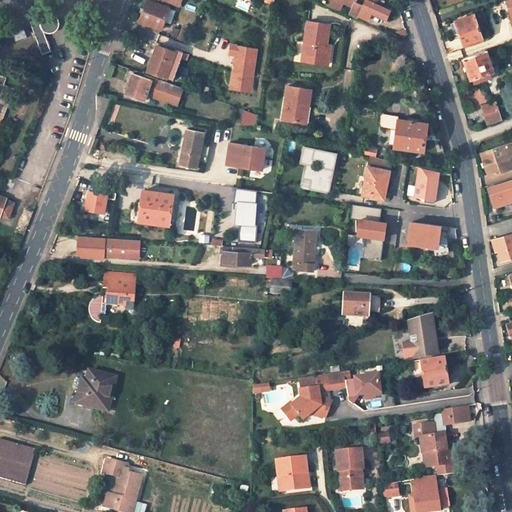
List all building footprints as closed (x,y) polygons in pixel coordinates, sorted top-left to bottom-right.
[(164,6),(148,0),(147,0),(139,21),(160,28),(169,5),(165,3),(164,6)] [(390,11),(366,0),(365,0),(363,6),(355,2),(354,4),(350,11),(359,15),(368,19),(371,13),(386,19),(390,11)] [(341,6),(330,1),(328,6),(339,10),(341,6)] [(482,38),(474,15),(455,21),(456,23),(452,24),(457,40),(461,38),(463,45),(482,38)] [(42,54),(51,51),(47,40),(46,41),(41,28),(44,27),(45,28),(47,29),(49,29),(51,29),(53,29),(54,27),(55,26),(56,24),(56,20),(55,19),(53,17),(52,16),(50,16),(48,16),(45,18),(44,19),(43,21),(43,23),(40,24),(38,20),(30,23),(42,54)] [(329,24),(307,21),(303,52),(308,52),(306,61),(327,64),(329,52),(325,51),(326,44),(329,24)] [(21,23),(10,28),(16,41),(26,36),(21,23)] [(184,30),(173,26),(170,34),(180,38),(184,30)] [(172,79),(184,44),(169,39),(165,48),(156,45),(147,70),(172,79)] [(251,91),(256,48),(229,44),(228,54),(235,55),(233,65),(235,66),(235,69),(233,71),(231,89),(251,91)] [(463,58),(470,80),(493,72),(486,50),(463,58)] [(127,68),(122,81),(128,83),(125,93),(144,99),(151,79),(132,73),(133,70),(127,68)] [(151,79),(152,77),(133,70),(132,73),(151,79)] [(154,85),(157,78),(152,77),(151,79),(144,99),(148,101),(150,96),(154,85)] [(180,94),(183,88),(176,85),(165,81),(162,88),(180,94)] [(0,124),(13,88),(3,85),(0,83),(0,124)] [(310,88),(287,84),(281,118),(307,122),(310,103),(307,103),(310,88)] [(150,96),(157,98),(155,101),(162,104),(163,100),(176,104),(180,94),(162,88),(154,85),(150,96)] [(499,110),(495,101),(482,106),(485,115),(499,110)] [(243,109),(241,127),(254,130),(257,114),(243,109)] [(502,120),(499,110),(485,115),(488,125),(502,120)] [(426,122),(398,118),(394,146),(421,150),(426,122)] [(236,127),(235,132),(249,136),(250,130),(236,127)] [(204,132),(186,129),(182,149),(179,164),(197,167),(204,132)] [(261,169),(265,148),(229,142),(226,164),(261,169)] [(511,142),(481,153),(488,175),(511,166),(511,164),(509,156),(511,155),(511,142)] [(336,153),(303,147),(300,162),(305,163),(302,178),(311,179),(309,188),(328,192),(336,153)] [(376,149),(365,147),(364,153),(375,155),(376,149)] [(369,156),(361,155),(359,162),(367,164),(369,156)] [(386,185),(392,161),(370,156),(362,194),(382,198),(385,185),(386,185)] [(437,171),(417,166),(413,197),(423,198),(423,202),(434,203),(437,171)] [(511,181),(489,188),(495,207),(511,201),(511,181)] [(254,223),(256,191),(234,188),(233,209),(236,209),(235,223),(239,223),(237,242),(255,243),(257,223),(254,223)] [(173,195),(143,190),(139,221),(169,225),(173,195)] [(85,211),(104,214),(107,195),(88,192),(85,211)] [(0,214),(8,217),(12,203),(4,201),(5,198),(0,196),(0,214)] [(382,208),(352,204),(350,218),(360,220),(358,234),(366,236),(363,258),(381,260),(383,242),(380,242),(381,238),(384,238),(386,223),(380,222),(382,208)] [(455,229),(411,222),(408,243),(434,246),(435,241),(438,242),(439,237),(456,239),(455,229)] [(316,230),(296,229),(292,270),(313,271),(316,230)] [(511,233),(492,240),(495,253),(498,252),(501,260),(511,256),(511,233)] [(129,257),(130,240),(78,236),(76,256),(103,258),(104,255),(129,257)] [(138,258),(139,240),(130,240),(129,257),(138,258)] [(231,248),(220,247),(220,253),(224,253),(223,263),(250,265),(251,247),(231,246),(231,248)] [(254,248),(253,256),(271,257),(272,249),(254,248)] [(281,267),(268,266),(267,277),(280,279),(281,267)] [(292,280),(292,275),(288,269),(282,268),(282,280),(292,280)] [(135,282),(136,274),(103,272),(103,279),(135,282)] [(135,282),(103,279),(102,288),(106,288),(105,299),(105,304),(118,305),(126,305),(126,301),(134,301),(135,282)] [(269,292),(290,294),(291,281),(271,280),(269,292)] [(380,296),(344,294),(342,315),(363,316),(363,312),(368,312),(368,305),(380,306),(380,296)] [(88,304),(87,307),(86,312),(88,316),(90,318),(92,320),(96,322),(98,323),(100,303),(101,298),(101,296),(93,299),(91,301),(90,302),(88,304)] [(118,305),(105,304),(105,299),(101,298),(100,303),(105,308),(117,309),(118,305)] [(133,310),(134,301),(126,301),(126,305),(125,309),(133,310)] [(414,355),(415,357),(435,354),(434,349),(437,349),(431,312),(407,319),(410,341),(402,343),(404,356),(414,355)] [(444,357),(421,361),(422,366),(425,388),(448,384),(444,357)] [(396,363),(397,370),(422,366),(421,361),(420,359),(396,363)] [(115,377),(88,370),(86,379),(83,392),(78,391),(75,403),(104,410),(107,395),(111,396),(115,377)] [(336,387),(345,386),(344,382),(344,378),(343,371),(302,377),(303,387),(302,387),(303,396),(294,404),(294,403),(284,410),(293,420),(301,413),(306,418),(315,410),(327,415),(332,400),(321,396),(320,390),(336,388),(336,387)] [(379,394),(376,373),(353,377),(353,380),(344,382),(345,386),(346,400),(350,403),(356,397),(355,395),(363,394),(364,396),(379,394)] [(268,383),(250,386),(252,395),(269,392),(268,383)] [(469,421),(467,406),(441,409),(444,425),(469,421)] [(420,438),(422,453),(424,453),(426,461),(430,461),(431,467),(438,466),(439,472),(438,472),(438,476),(457,473),(455,463),(452,464),(450,449),(446,450),(445,445),(447,444),(445,434),(437,435),(435,422),(412,425),(414,438),(420,438)] [(36,448),(0,438),(0,477),(25,484),(36,448)] [(362,450),(337,453),(341,492),(356,490),(356,486),(363,485),(362,470),(364,470),(362,450)] [(306,457),(277,461),(279,478),(283,477),(285,492),(310,488),(306,457)] [(129,464),(105,458),(100,473),(117,477),(114,490),(115,490),(114,494),(109,493),(106,507),(128,511),(131,500),(136,501),(142,475),(133,472),(134,469),(128,468),(129,464)] [(411,496),(412,511),(424,511),(440,510),(435,476),(417,479),(418,496),(411,496)] [(381,484),(383,498),(399,496),(397,482),(381,484)] [(248,486),(240,485),(239,493),(240,493),(239,499),(245,500),(248,486)] [(143,511),(146,504),(137,502),(134,511),(143,511)]
